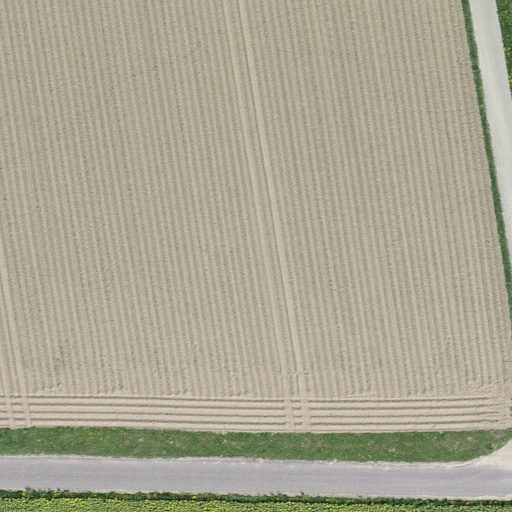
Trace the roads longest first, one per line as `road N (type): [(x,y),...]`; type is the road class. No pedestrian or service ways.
road 1 (unclassified): [(511,485),(0,472)]
road 2 (track): [(511,197),(481,0)]
